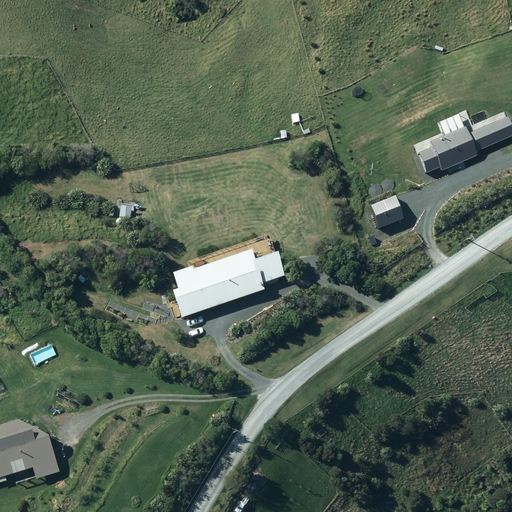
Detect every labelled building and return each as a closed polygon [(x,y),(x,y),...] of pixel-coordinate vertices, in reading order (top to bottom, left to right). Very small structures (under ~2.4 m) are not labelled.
[(421,147),(432,174),(511,141),(511,115),(509,107),(473,122),(467,108),(438,120),(444,137),(421,147)] [(398,196),(371,206),(380,228),(407,218),(398,196)] [(135,203),(117,200),(116,210),(120,211),(119,218),(133,220),(135,203)] [(177,288),(172,290),(181,320),(266,293),(262,283),(286,275),(278,252),(271,254),(265,236),(186,261),(189,267),(172,273),(177,288)] [(19,418),(0,423),(0,479),(31,471),(34,482),(62,474),(51,435),(19,418)]
